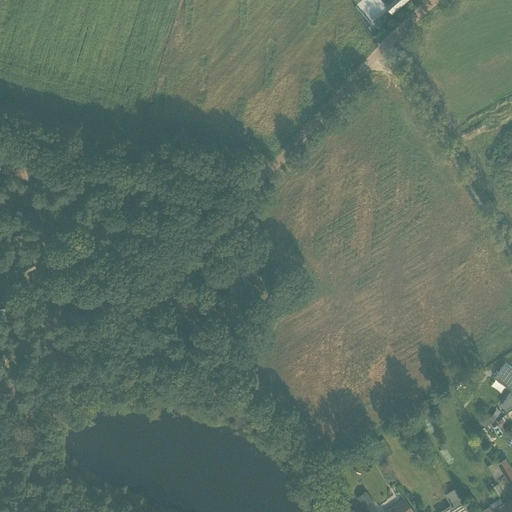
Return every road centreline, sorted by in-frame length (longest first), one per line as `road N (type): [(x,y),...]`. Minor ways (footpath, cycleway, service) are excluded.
road 1 (unclassified): [(380,50),(278,160),(256,173),(222,173),(0,108)]
road 2 (track): [(380,50),(511,254)]
road 3 (track): [(256,173),(240,204),(157,289)]
